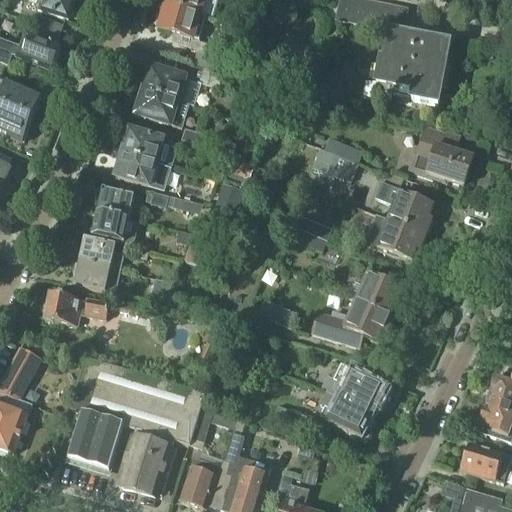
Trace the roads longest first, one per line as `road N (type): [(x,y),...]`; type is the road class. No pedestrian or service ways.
road 1 (residential): [(0,298),(84,111),(120,0)]
road 2 (residential): [(390,511),(511,256)]
